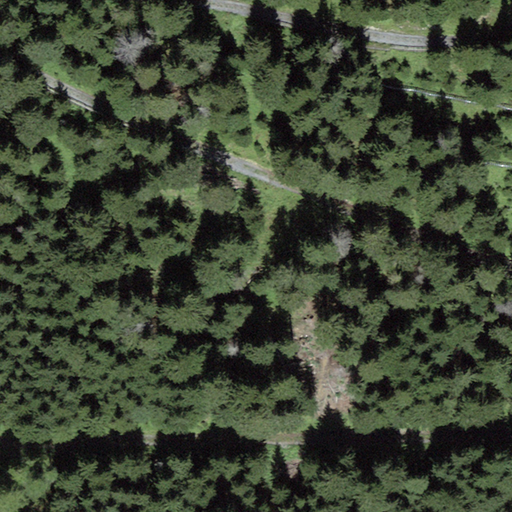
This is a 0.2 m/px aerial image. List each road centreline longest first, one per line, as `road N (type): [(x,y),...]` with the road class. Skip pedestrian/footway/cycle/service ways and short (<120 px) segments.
road 1 (track): [(511,273),(276,181),(0,51)]
road 2 (track): [(0,444),(511,438)]
road 3 (track): [(133,0),(418,46),(511,43)]
